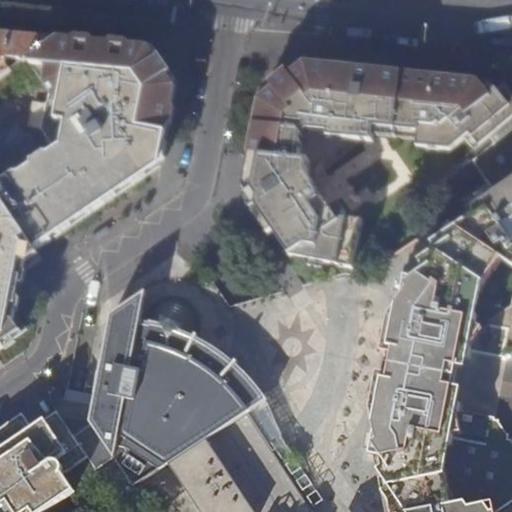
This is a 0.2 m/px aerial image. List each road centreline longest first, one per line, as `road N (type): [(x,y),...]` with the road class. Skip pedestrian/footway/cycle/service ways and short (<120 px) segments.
road 1 (residential): [(236,0),(194,199),(86,272),(61,298),(40,361),(0,388)]
road 2 (secondary): [(317,0),(511,14)]
